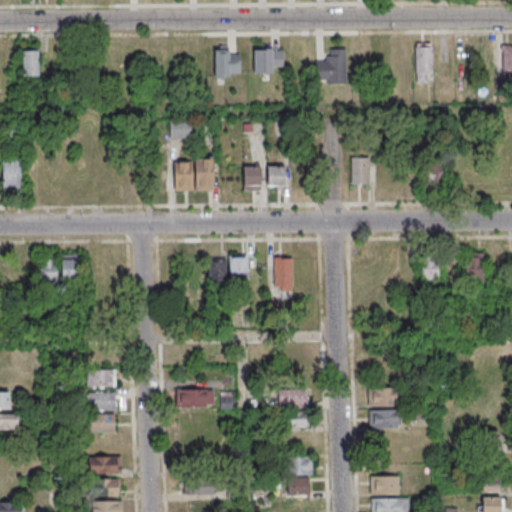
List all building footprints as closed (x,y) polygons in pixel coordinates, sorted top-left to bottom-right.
[(291,70),(307,70),(307,44),(291,44),(291,70)] [(415,44),(415,83),(432,82),(432,44),(415,44)] [(22,75),(38,75),(38,46),(22,46),(22,75)] [(511,46),(501,46),(501,75),(511,75),(511,46)] [(282,48),(253,48),(253,73),(272,73),(272,65),(282,65),(282,48)] [(215,77),(239,77),(239,49),(215,49),(215,77)] [(345,49),(326,49),(326,60),(315,60),(315,83),(345,83),(345,49)] [(191,138),(191,121),(169,121),(169,138),(191,138)] [(19,158),(2,158),(2,188),(19,188),(19,158)] [(350,158),(350,186),(369,186),(369,158),(350,158)] [(213,160),(173,161),(174,191),(213,190),(213,160)] [(169,190),(169,164),(149,164),(149,190),(169,190)] [(441,164),(423,164),(423,187),(441,187),(441,164)] [(284,187),(284,167),(243,167),(243,191),(263,191),(263,187),(284,187)] [(484,254),(460,254),(460,277),(484,277),(484,254)] [(39,257),(39,279),(57,279),(56,256),(39,257)] [(79,281),(79,256),(59,256),(59,281),(79,281)] [(202,281),(202,256),(184,256),(184,281),(202,281)] [(247,256),(229,256),(229,285),(247,285),(247,256)] [(226,257),(207,257),(207,288),(226,288),(226,257)] [(292,258),(273,258),(273,290),(292,290),(292,258)] [(421,283),(438,283),(438,258),(421,258),(421,283)] [(246,305),(235,308),(238,319),(249,316),(246,305)] [(304,365),(304,345),(282,345),(282,365),(304,365)] [(94,357),(112,359),(114,349),(96,346),(94,357)] [(177,346),(177,365),(197,365),(197,346),(177,346)] [(115,387),(115,370),(87,370),(87,387),(115,387)] [(286,428),(306,428),(305,388),(285,389),(286,428)] [(397,406),(397,389),(367,389),(367,407),(397,406)] [(175,408),(213,408),(213,390),(175,390),(175,408)] [(0,391),(0,409),(9,409),(9,391),(0,391)] [(115,409),(115,391),(90,391),(90,409),(115,409)] [(235,409),(235,392),(220,392),(220,409),(235,409)] [(399,411),(367,411),(367,429),(399,429),(399,411)] [(0,414),(0,431),(18,431),(18,414),(0,414)] [(114,414),(90,414),(90,432),(114,432),(114,414)] [(120,473),(120,456),(98,456),(98,473),(120,473)] [(312,458),(286,457),(285,474),(287,474),(286,495),(310,496),(310,477),(312,477),(312,458)] [(373,477),(400,476),(400,495),(373,496),(373,477)] [(498,491),(498,477),(479,477),(479,491),(498,491)] [(117,479),(90,479),(90,496),(117,496),(117,479)] [(183,495),(214,495),(214,480),(183,480),(183,495)] [(481,497),(480,511),(502,511),(503,497),(481,497)] [(374,511),(374,499),(411,499),(411,511),(374,511)] [(0,511),(20,511),(21,501),(0,501),(0,511)] [(119,511),(120,501),(90,502),(90,511),(119,511)]
